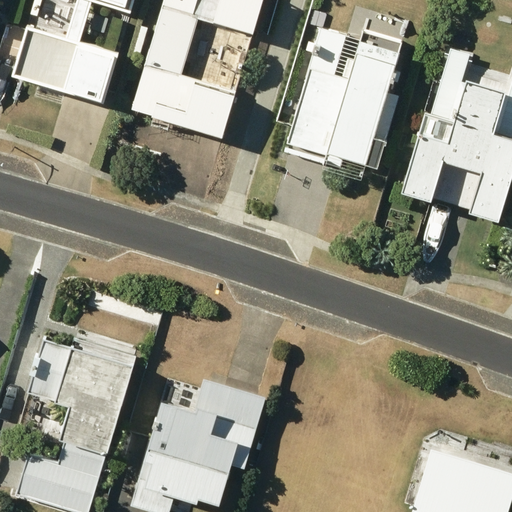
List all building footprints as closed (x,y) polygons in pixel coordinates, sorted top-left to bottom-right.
[(30,0),(28,11),(36,13),(39,0),(30,0)] [(99,0),(127,8),(129,0),(99,0)] [(159,0),(128,104),(220,132),(233,88),(178,72),(196,14),(210,18),(211,16),(248,27),(256,0),(159,0)] [(115,48),(22,21),(8,72),(101,98),(115,48)] [(380,142),(367,138),(369,131),(384,136),(398,92),(383,87),(398,40),(361,28),(358,37),(345,33),(332,73),(307,66),(282,148),(319,160),(323,146),(374,162),(380,142)] [(421,107),(397,185),(493,215),(511,155),(511,64),(506,84),(461,69),(466,50),(448,45),(428,109),(421,107)] [(55,434),(62,436),(55,459),(26,451),(14,492),(85,511),(129,358),(39,333),(24,388),(65,400),(55,434)] [(157,396),(127,503),(157,511),(165,511),(171,492),(192,498),(194,494),(216,500),(227,460),(241,464),(261,391),(201,374),(192,406),(157,396)] [(410,508),(422,511),(503,511),(511,484),(511,469),(429,445),(410,508)]
